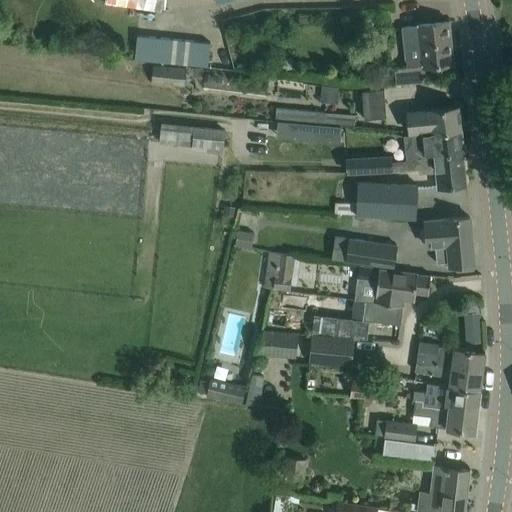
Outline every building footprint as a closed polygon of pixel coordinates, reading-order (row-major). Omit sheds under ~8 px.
[(389,10),(359,11),(360,33),(389,33),(389,10)] [(453,64),(448,21),(418,25),(401,27),(406,67),(394,68),(396,85),(425,82),(423,67),(453,64)] [(206,68),(209,42),(136,34),(133,60),(206,68)] [(119,78),(138,81),(140,67),(122,64),(119,78)] [(150,83),(182,86),(184,69),(152,66),(150,83)] [(305,81),(277,77),(275,89),(304,93),(305,81)] [(339,88),(321,86),(319,101),(336,104),(339,88)] [(384,90),(361,91),(363,120),(386,119),(384,90)] [(431,132),(460,128),(457,106),(407,111),(409,132),(431,130),(431,132)] [(354,127),(355,116),(275,108),(274,119),(354,127)] [(191,145),(193,127),(161,123),(159,142),(191,145)] [(309,140),(311,124),(299,123),(298,139),(309,140)] [(343,142),(344,127),(333,126),(331,141),(343,142)] [(221,148),(223,130),(193,127),(191,145),(221,148)] [(431,132),(404,134),(406,160),(419,159),(419,160),(433,159),(432,154),(462,151),(460,128),(431,132)] [(391,161),(391,170),(391,171),(435,168),(437,188),(465,185),(466,185),(462,151),(432,154),(433,159),(419,160),(419,159),(406,160),(391,161)] [(391,170),(391,161),(390,156),(346,158),(347,172),(391,170)] [(417,185),(356,182),(355,203),(334,202),(334,213),(415,217),(417,185)] [(473,263),(469,217),(424,221),(426,244),(435,244),(436,266),(473,263)] [(251,232),(252,232),(236,230),(235,245),(250,247),(251,232)] [(396,244),(349,238),(346,259),(393,266),(396,244)] [(294,254),(281,253),(268,251),(263,286),(273,288),(286,289),(289,289),(294,254)] [(355,298),(356,298),(403,304),(403,299),(414,300),(415,288),(428,289),(430,275),(417,274),(417,273),(359,265),(355,298)] [(403,304),(356,298),(355,298),(352,318),(368,320),(400,324),(403,304)] [(481,327),(480,312),(464,313),(465,328),(466,342),(482,341),(481,327)] [(313,313),(311,331),(366,337),(368,320),(352,318),(313,313)] [(295,358),(297,333),(263,330),(257,355),(295,358)] [(352,338),(318,335),(311,334),(308,362),(350,366),(352,338)] [(416,362),(482,370),(484,352),(437,346),(436,353),(417,350),(416,362)] [(480,389),(482,370),(416,362),(415,371),(452,375),(451,386),(480,389)] [(259,405),(263,375),(252,374),(245,404),(259,405)] [(245,386),(226,381),(210,378),(206,396),(221,400),(240,405),(245,386)] [(356,395),(378,397),(379,383),(357,381),(356,395)] [(477,407),(480,389),(451,386),(450,387),(446,387),(445,395),(414,391),(413,399),(414,399),(414,401),(426,403),(426,408),(450,411),(450,404),(477,407)] [(474,431),(477,407),(450,404),(450,411),(426,408),(426,403),(414,401),(413,414),(430,416),(429,425),(474,431)] [(416,424),(385,420),(383,436),(414,439),(416,424)] [(384,438),(382,453),(434,460),(436,444),(384,438)] [(283,478),(304,481),(307,459),(286,456),(283,478)] [(463,511),(468,469),(448,467),(433,465),(430,492),(418,490),(416,511),(427,511),(463,511)] [(295,507),(296,486),(286,486),(285,506),(295,507)] [(376,511),(377,507),(363,505),(337,501),(335,511),(376,511)]
